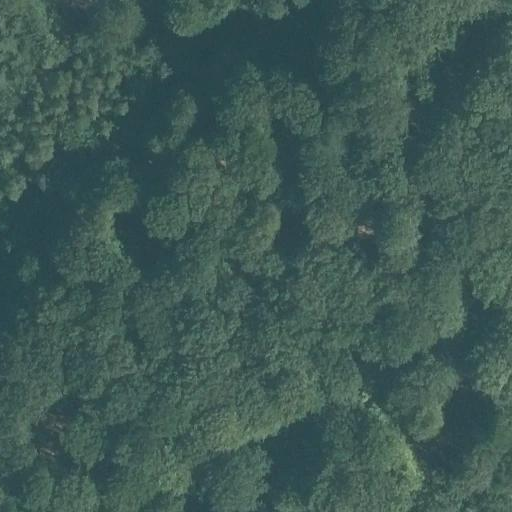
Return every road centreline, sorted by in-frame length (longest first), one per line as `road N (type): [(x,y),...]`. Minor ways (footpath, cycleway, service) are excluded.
road 1 (track): [(3,511),(158,342),(311,49)]
road 2 (track): [(79,0),(180,37),(311,49)]
